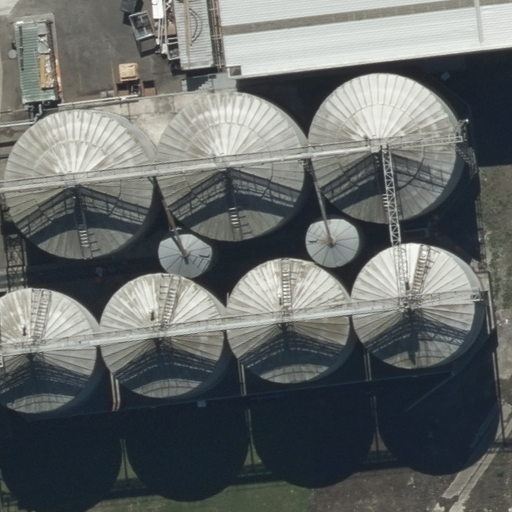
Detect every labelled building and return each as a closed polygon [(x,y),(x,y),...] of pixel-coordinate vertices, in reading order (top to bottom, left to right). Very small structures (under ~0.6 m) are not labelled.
[(223,0),(225,17),(380,0),(223,0)] [(324,127),(323,133),(323,140),(323,147),(324,153),(325,159),(327,166),(330,172),(333,178),(336,183),(340,189),(345,193),(350,198),(355,202),(360,205),(366,208),(372,211),(378,213),(385,214),(391,215),(398,216),(405,215),(411,215),(417,213),(424,211),(430,209),(436,206),(441,202),(446,198),(451,194),(456,189),(460,184),(463,178),(466,172),(469,166),(471,160),(472,154),(473,147),(474,141),(473,134),(472,128),(471,121),(469,115),(467,109),(464,103),(460,97),(456,92),(452,87),(447,83),(442,79),(436,75),(430,72),(424,70),(418,68),(411,66),(405,65),(398,65),(392,65),(385,66),(379,67),(373,69),(367,72),(361,75),(355,78),(350,82),(345,87),(341,92),(337,97),(333,102),(330,108),(327,114),(325,121),(324,127)] [(115,321),(114,326),(114,332),(115,337),(115,343),(117,348),(118,353),(121,358),(123,363),(126,367),(130,372),(134,376),(138,379),(142,383),(147,385),(152,388),(157,390),(162,391),(168,392),(173,393),(179,393),(184,393),(189,392),(195,390),(200,389),(205,386),(210,384),(214,381),(219,377),(223,374),(226,369),(229,365),(232,360),(235,355),(237,350),(238,345),(239,340),(240,334),(240,329),(239,323),(239,318),(237,312),(235,307),(233,302),(231,297),(228,293),(224,289),(220,285),(216,281),(212,278),(208,275),(210,275),(213,274),(215,272),(217,271),(219,270),(221,268),(223,266),(225,264),(226,262),(228,259),(229,257),(229,255),(230,252),(231,249),(231,247),(231,244),(230,242),(230,239),(229,237),(228,234),(227,232),(226,229),(225,229),(227,229),(233,231),(239,232),(245,232),(252,232),(258,231),(264,230),(270,228),(276,225),(282,222),(287,219),(292,215),(297,211),(301,206),(305,201),(309,196),(312,190),(314,184),(316,178),(318,172),(318,166),(319,160),(319,153),(318,147),(316,141),(315,135),(312,129),(309,123),(306,118),(302,113),(298,108),(293,104),(288,100),(283,96),(277,93),(271,91),(265,89),(259,87),(253,87),(246,86),(240,86),(234,87),(227,89),(221,90),(216,93),(210,96),(204,99),(199,103),(195,107),(190,112),(186,117),(183,122),(180,128),(178,134),(176,140),(174,146),(173,152),(173,159),(173,165),(174,171),(175,177),(177,183),(180,189),(183,195),(186,200),(190,205),(194,210),(199,215),(200,216),(199,216),(196,216),(194,217),(191,217),(189,218),(186,219),(184,221),(182,222),(180,224),(178,226),(176,228),(175,230),(174,232),(173,235),(172,237),(171,240),(171,242),(171,245),(171,248),(171,250),(171,253),(172,255),(173,258),(174,260),(176,263),(177,265),(179,267),(180,267),(175,267),(170,268),(164,269),(159,270),(154,272),(149,274),(144,276),(140,280),(135,283),(131,287),(128,291),(125,295),(122,300),(119,305),(117,310),(116,315),(115,321)] [(19,202),(21,208),(24,214),(28,220),(31,226),(36,231),(41,236),(46,240),(52,244),(58,248),(64,251),(70,253),(77,255),(84,256),(91,256),(98,256),(104,256),(111,255),(118,253),(124,250),(130,247),(136,244),(142,240),(147,236),(152,231),(156,225),(160,220),(164,214),(167,208),(169,201),(171,194),(172,188),(172,181),(172,174),(172,167),(171,160),(169,154),(166,147),(163,141),(160,135),(156,130),(152,124),(147,119),(141,115),(136,111),(130,108),(124,105),(117,103),(110,101),(104,100),(97,99),(90,99),(83,100),(76,101),(70,103),(63,105),(57,108),(51,112),(46,115),(40,120),(35,125),(31,130),(27,136),(24,142),(21,148),(19,154),(17,161),(16,168),(15,175),(15,181),(16,188),(17,195),(19,202)] [(321,224),(321,226),(320,228),(319,231),(319,233),(319,236),(319,238),(320,240),(320,243),(321,245),(322,247),(323,249),(325,251),(326,253),(328,255),(330,256),(332,258),(334,259),(336,260),(338,261),(341,262),(343,262),(345,262),(348,262),(350,262),(353,262),(355,261),(357,260),(359,259),(361,258),(363,257),(365,255),(367,253),(369,252),(370,250),(371,248),(372,245),(373,243),(374,241),(374,238),(374,236),(374,234),(374,231),(374,229),(373,227),(372,224),(371,222),(370,220),(369,218),(367,216),(366,215),(364,213),(362,212),(360,210),(358,209),(355,208),(353,208),(351,207),(348,207),(346,207),(343,207),(341,208),(339,208),(336,209),(334,210),(332,211),(330,213),(328,214),(327,216),(325,218),(324,220),(322,222),(321,224)] [(371,282),(370,287),(369,293),(369,298),(369,303),(370,308),(371,313),(372,319),(374,323),(377,328),(379,333),(383,337),(386,341),(390,344),(394,348),(399,350),(403,353),(408,355),(413,356),(418,358),(423,358),(429,359),(434,358),(439,358),(444,357),(449,355),(454,353),(459,351),(463,348),(468,345),(472,341),(475,337),(478,333),(481,329),(484,324),(486,319),(487,314),(489,309),(489,304),(490,299),(489,293),(489,288),(488,283),(486,278),(484,273),(482,268),(479,264),(476,260),(472,256),(468,252),(464,249),(460,246),(455,244),(450,242),(445,240),(440,239),(435,238),(430,238),(424,238),(419,239),(414,240),(409,241),(404,243),(399,246),(395,248),(391,252),(387,255),(383,259),(380,263),(377,268),(375,272),(372,277),(371,282)] [(249,290),(247,295),(246,300),(245,306),(244,311),(244,316),(245,321),(245,327),(247,332),(248,337),(250,342),(253,346),(256,351),(259,355),(263,359),(267,362),(271,365),(276,368),(280,370),(285,372),(290,374),(296,375),(301,375),(306,375),(311,375),(317,374),(322,373),(327,371),(332,369),(336,367),(341,364),(345,360),(348,357),(352,353),(355,348),(358,344),(360,339),(362,334),(364,329),(365,324),(365,319),(365,314),(365,308),(364,303),(363,298),(361,293),(359,288),(357,283),(354,279),(350,275),(347,271),(343,268),(338,265),(334,262),(329,259),(324,258),(319,256),(314,255),(309,254),(303,254),(298,255),(293,255),(288,257),(283,258),(278,261),(273,263),(269,266),(265,269),(261,273),(258,277),(254,281),(252,286),(249,290)] [(0,375),(3,379),(6,383),(10,387),(14,390),(18,393),(22,396),(27,398),(32,400),(37,401),(42,402),(47,402),(52,402),(57,402),(62,401),(67,400),(72,398),(77,396),(81,393),(85,390),(89,387),(93,383),(96,379),(99,375),(102,371),(104,366),(106,361),(107,356),(108,351),(109,346),(108,341),(108,336),(107,331),(106,326),(104,321),(102,316),(99,312),(96,307),(93,304),(89,300),(85,296),(81,294),(77,291),(72,289),(67,287),(62,286),(57,285),(52,284),(47,285),(42,285),(37,286),(32,287),(27,289),(22,291),(18,294),(13,297),(10,300),(6,304),(3,308),(0,311),(0,375)]
